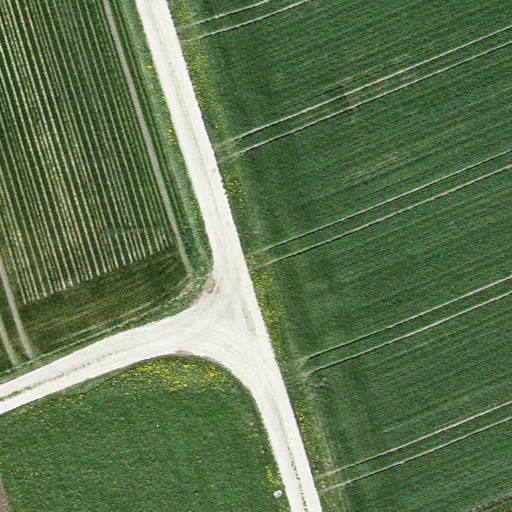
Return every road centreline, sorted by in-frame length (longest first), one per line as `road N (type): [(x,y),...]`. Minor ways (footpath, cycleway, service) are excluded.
road 1 (track): [(306,511),(150,0)]
road 2 (track): [(0,400),(242,299)]
